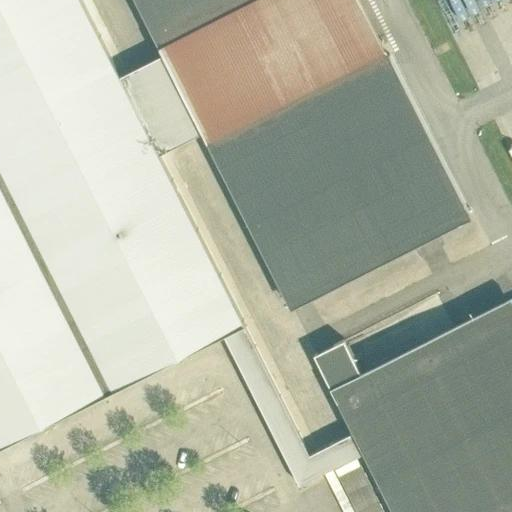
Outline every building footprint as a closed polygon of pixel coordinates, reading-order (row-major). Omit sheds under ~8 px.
[(120,72),(83,0),(0,0),(0,445),(225,332),(300,483),(363,452),(352,431),(309,452),(244,323),(245,322),(159,150),(200,129),(161,51),(120,72)] [(236,0),(135,0),(156,40),(236,0)] [(388,54),(208,144),(286,300),(467,209),(388,54)] [(511,134),(501,140),(511,159),(511,134)] [(511,304),(362,380),(342,340),(313,354),(352,431),(363,452),(392,511),(504,511),(511,508),(511,304)] [(385,511),(361,464),(339,475),(357,511),(385,511)]
